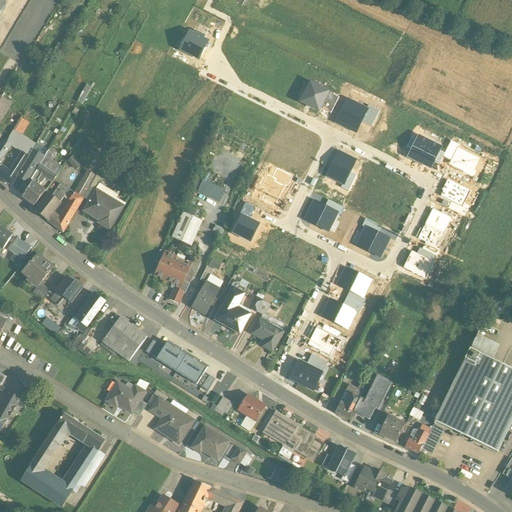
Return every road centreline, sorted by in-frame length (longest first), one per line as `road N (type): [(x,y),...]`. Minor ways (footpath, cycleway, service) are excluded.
road 1 (residential): [(313,511),(182,471),(0,362)]
road 2 (unclassified): [(272,390),(62,251),(0,193)]
road 3 (residential): [(339,253),(384,273),(429,182),(331,133)]
road 4 (unclassified): [(494,511),(272,390)]
road 5 (residential): [(272,390),(339,253)]
road 6 (residential): [(331,133),(216,71)]
road 7 (track): [(394,0),(511,48)]
